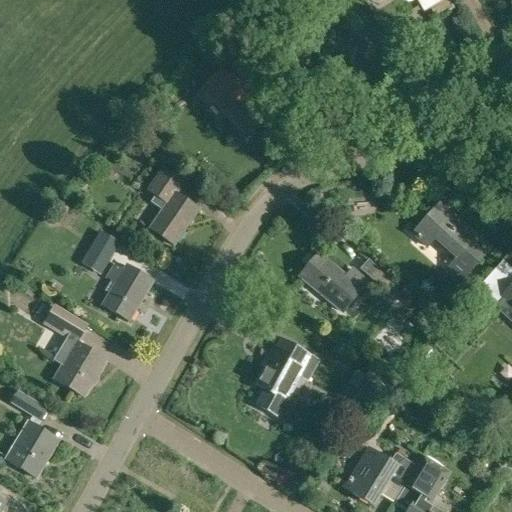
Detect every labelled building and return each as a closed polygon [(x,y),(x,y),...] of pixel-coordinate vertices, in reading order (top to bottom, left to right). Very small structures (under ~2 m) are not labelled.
[(423,0),(429,10),(445,0),(423,0)] [(201,92),(244,135),(265,114),(244,92),(248,88),(234,74),(230,79),(222,71),(201,92)] [(123,143),(132,150),(140,139),(130,132),(123,143)] [(150,230),(174,246),(199,210),(175,194),(175,193),(178,194),(186,183),(163,167),(146,191),(166,205),(167,204),(150,230)] [(445,273),(458,284),(490,249),(452,215),(445,222),(434,211),(413,234),(427,247),(435,239),(458,260),(445,273)] [(80,264),(100,276),(120,244),(100,232),(80,264)] [(298,275),(343,313),(368,283),(352,270),(346,277),(327,262),(317,253),(298,275)] [(360,269),(386,294),(395,284),(369,260),(360,269)] [(103,306),(129,322),(153,282),(127,266),(124,270),(114,265),(106,279),(116,285),(103,306)] [(502,299),(511,308),(511,286),(504,279),(488,295),(497,304),(502,299)] [(55,380),(84,398),(106,361),(78,344),(89,326),(55,306),(43,325),(67,339),(54,361),(63,367),(55,380)] [(256,406),(281,420),(291,404),(286,401),(300,375),(307,380),(317,362),(276,340),(269,353),(273,355),(256,385),(265,389),(256,406)] [(446,360),(428,369),(447,403),(464,394),(446,360)] [(383,389),(369,378),(350,403),(364,414),(383,389)] [(7,461),(35,478),(58,441),(38,428),(48,410),(18,391),(10,404),(33,418),(30,423),(7,461)] [(344,488),(374,507),(389,482),(401,490),(416,467),(396,454),(390,463),(368,449),(344,488)] [(439,511),(427,504),(442,479),(439,468),(423,457),(414,473),(400,494),(414,502),(407,511),(439,511)] [(0,511),(2,511),(9,502),(0,497),(0,511)]
